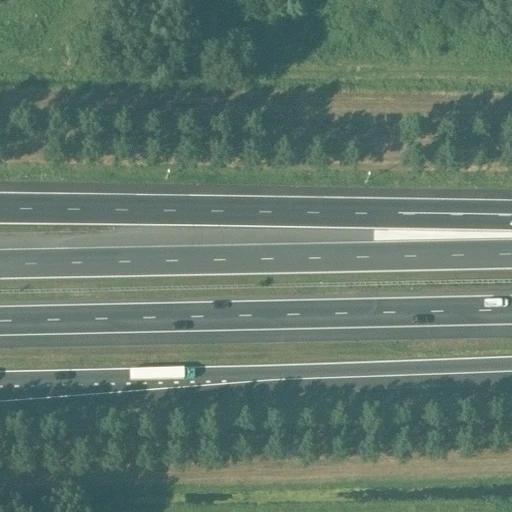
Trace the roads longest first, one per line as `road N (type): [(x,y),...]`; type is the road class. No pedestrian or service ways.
road 1 (motorway): [(511,226),(403,214),(0,209)]
road 2 (motorway): [(511,249),(0,264)]
road 3 (motorway): [(0,379),(511,364)]
road 4 (motorway): [(0,321),(511,310)]
